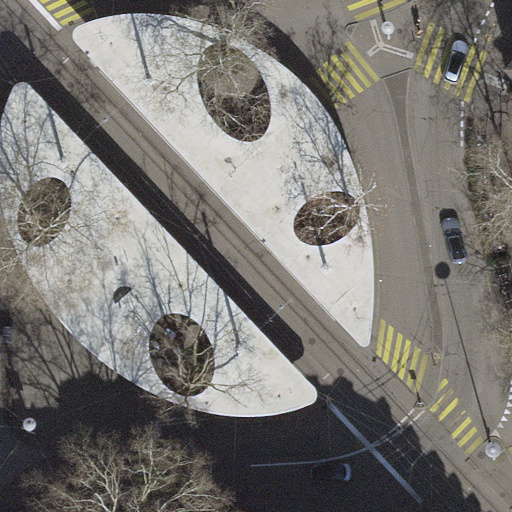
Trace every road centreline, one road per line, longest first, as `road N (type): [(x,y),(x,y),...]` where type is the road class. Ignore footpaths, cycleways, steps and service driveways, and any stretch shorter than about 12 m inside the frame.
road 1 (tertiary): [(164,466),(292,442),(364,415),(384,397),(407,337),(371,126),(313,45),(251,0)]
road 2 (tertiary): [(481,375),(429,128),(441,66),(468,0)]
road 3 (tertiary): [(290,493),(350,489),(409,464),(460,425),(481,375)]
road 4 (tertiary): [(11,511),(74,473),(164,466)]
road 5 (tertiary): [(164,466),(290,493)]
